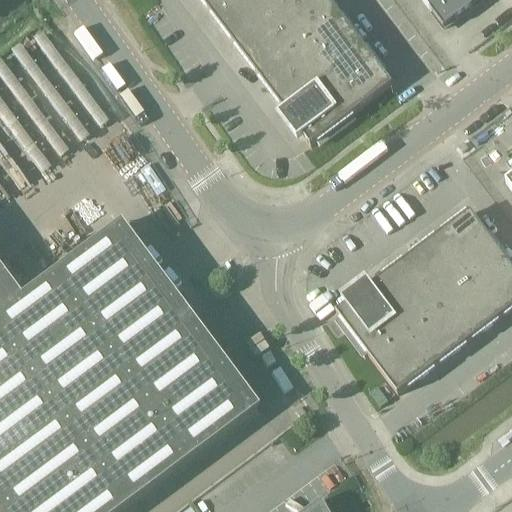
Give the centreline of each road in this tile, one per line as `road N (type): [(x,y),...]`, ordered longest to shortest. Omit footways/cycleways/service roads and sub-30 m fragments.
road 1 (unclassified): [(274,243),(222,200),(78,0)]
road 2 (unclassified): [(410,511),(278,299),(274,243)]
road 3 (unclassified): [(274,243),(511,66)]
road 4 (unknown): [(365,444),(511,331)]
road 5 (unknown): [(365,444),(341,446),(254,511)]
road 6 (unknown): [(511,221),(444,116)]
